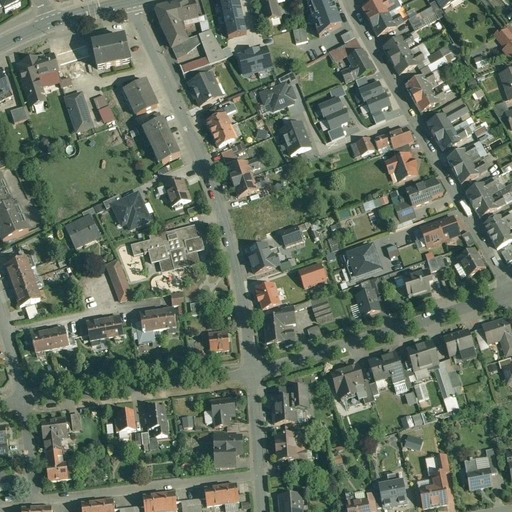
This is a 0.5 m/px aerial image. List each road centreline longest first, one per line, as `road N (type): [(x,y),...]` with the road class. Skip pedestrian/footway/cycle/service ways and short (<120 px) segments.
road 1 (residential): [(253,372),(217,195),(130,1)]
road 2 (residential): [(509,293),(349,0)]
road 3 (residential): [(253,372),(509,293)]
road 4 (residential): [(21,399),(253,372)]
road 5 (residential): [(33,498),(259,474)]
road 6 (residential): [(161,303),(6,333)]
